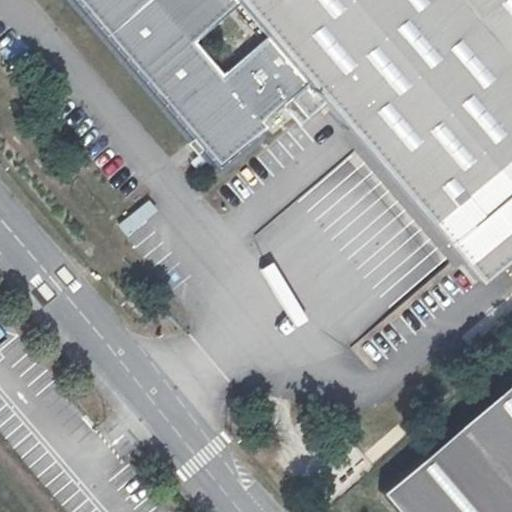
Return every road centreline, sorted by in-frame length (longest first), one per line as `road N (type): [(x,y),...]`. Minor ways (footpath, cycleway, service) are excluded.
road 1 (unclassified): [(0,219),(155,403)]
road 2 (unknown): [(0,359),(131,511)]
road 3 (unclassified): [(155,403),(247,511)]
road 4 (unclassified): [(155,403),(260,313)]
